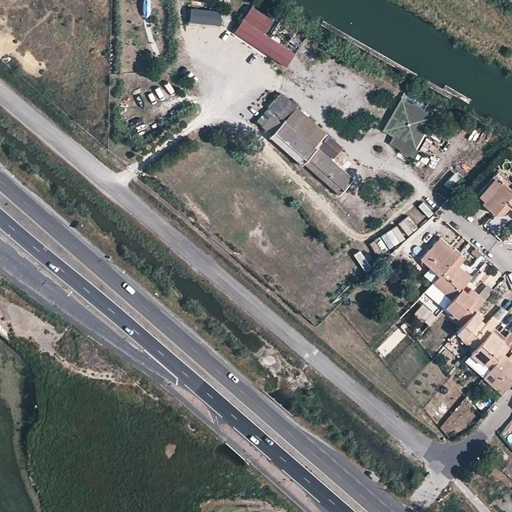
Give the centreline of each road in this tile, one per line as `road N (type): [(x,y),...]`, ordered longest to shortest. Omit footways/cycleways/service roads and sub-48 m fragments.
road 1 (residential): [(511,398),(446,469),(0,87)]
road 2 (primary): [(380,511),(0,182)]
road 3 (primary): [(0,217),(344,511)]
